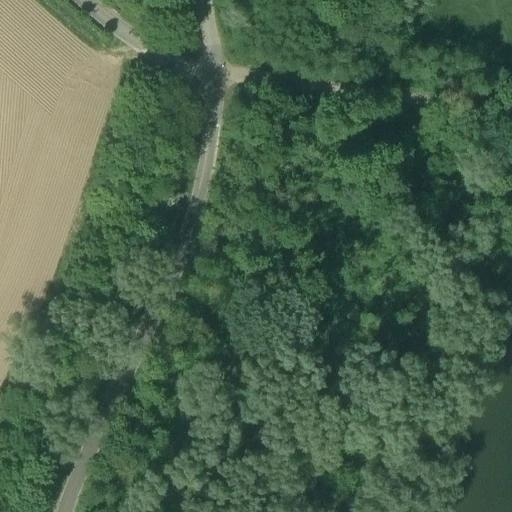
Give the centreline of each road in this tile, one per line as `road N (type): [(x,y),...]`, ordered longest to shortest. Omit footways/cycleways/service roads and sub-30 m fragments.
road 1 (unclassified): [(63,511),(194,217),(212,117),(203,0)]
road 2 (unknown): [(0,400),(84,235),(138,43)]
